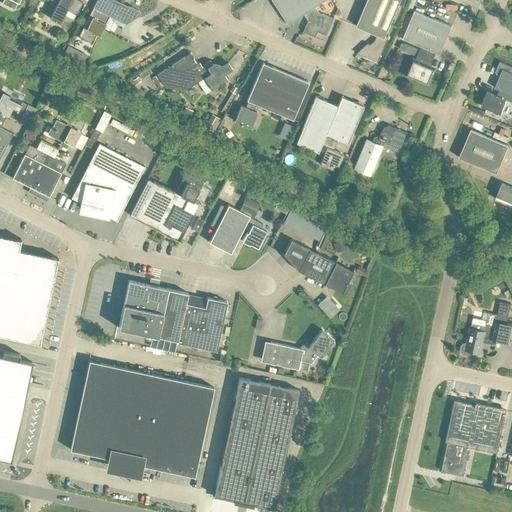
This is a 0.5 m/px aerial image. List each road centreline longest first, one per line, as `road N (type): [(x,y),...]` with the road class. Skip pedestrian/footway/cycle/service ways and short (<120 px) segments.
road 1 (residential): [(177,0),(449,115)]
road 2 (unclassified): [(430,370),(455,249),(439,160),(449,115)]
road 3 (residential): [(87,245),(34,491)]
road 4 (residential): [(87,245),(248,279)]
road 5 (unclassified): [(400,511),(430,370)]
